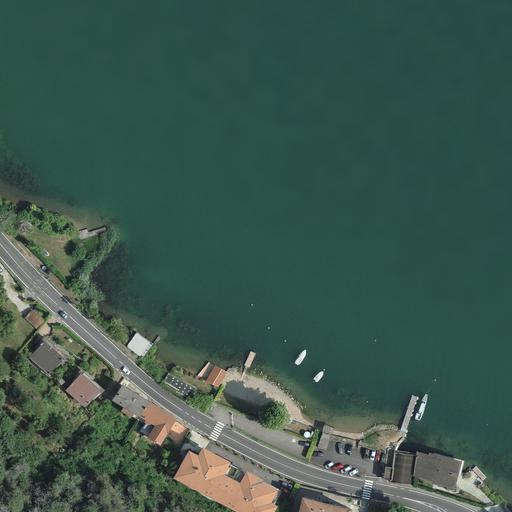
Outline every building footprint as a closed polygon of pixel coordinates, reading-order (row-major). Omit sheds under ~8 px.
[(33,309),(24,318),(35,329),(44,320),(33,309)] [(44,339),(27,358),(49,378),(66,360),(44,339)] [(62,392),(85,414),(105,394),(82,372),(62,392)] [(122,389),(112,404),(138,421),(149,405),(122,389)] [(149,405),(138,421),(152,430),(145,441),(159,450),(176,423),(149,405)] [(276,511),(286,494),(193,448),(176,483),(236,511),(276,511)] [(417,457),(394,454),(392,470),(384,469),(382,482),(412,486),(413,479),(454,490),(464,463),(421,453),(417,457)] [(342,511),(307,502),(304,511),(342,511)]
